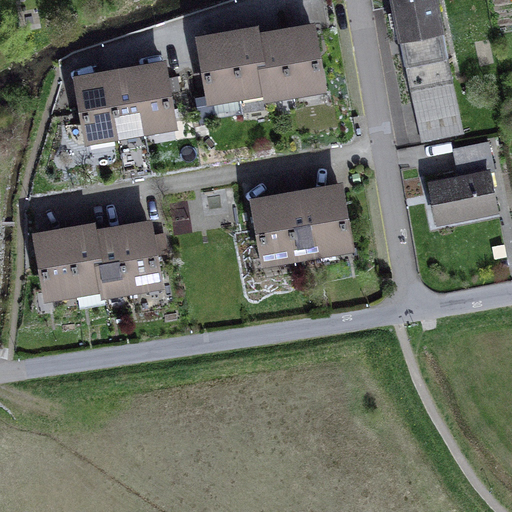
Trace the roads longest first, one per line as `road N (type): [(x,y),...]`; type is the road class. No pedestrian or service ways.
road 1 (residential): [(0,373),(411,312)]
road 2 (residential): [(358,0),(411,312)]
